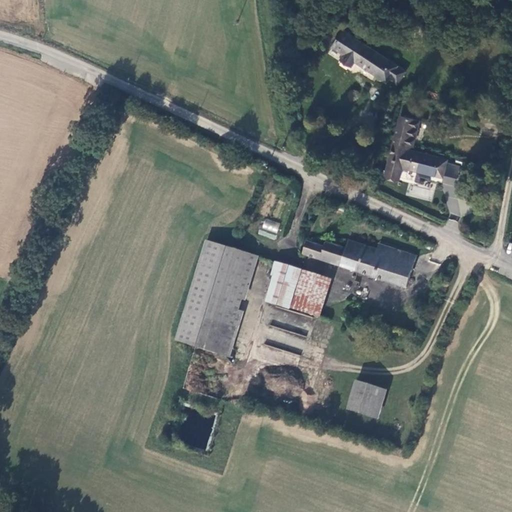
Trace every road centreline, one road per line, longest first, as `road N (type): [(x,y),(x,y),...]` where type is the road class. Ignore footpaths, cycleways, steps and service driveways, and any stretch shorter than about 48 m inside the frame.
road 1 (unclassified): [(0,35),(73,61),(495,258)]
road 2 (track): [(471,247),(417,361),(379,370),(304,350)]
road 3 (unknown): [(447,236),(469,141),(433,130)]
